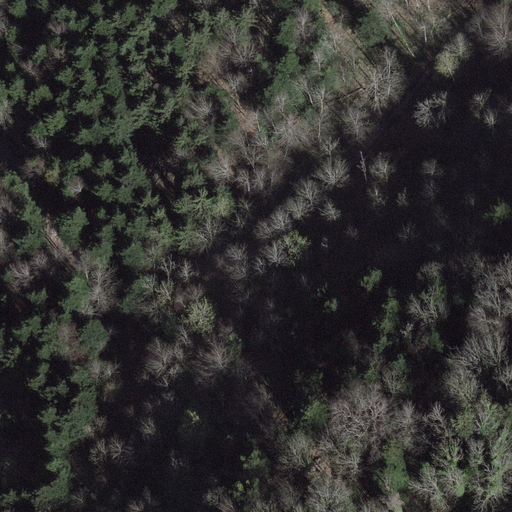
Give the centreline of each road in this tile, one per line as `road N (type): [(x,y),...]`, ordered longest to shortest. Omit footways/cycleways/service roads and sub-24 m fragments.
road 1 (track): [(180,269),(278,223),(338,175),(409,109),(499,0)]
road 2 (track): [(180,269),(83,235),(48,209),(0,143)]
